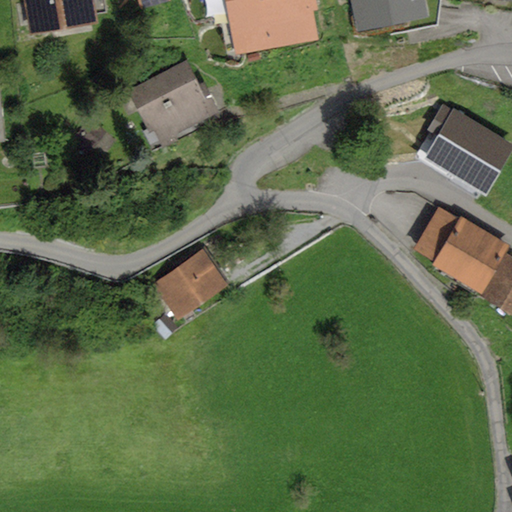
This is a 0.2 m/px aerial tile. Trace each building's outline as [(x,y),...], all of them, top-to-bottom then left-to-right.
[(93,0),(23,0),(30,35),(98,23),(93,0)] [(170,0),(137,0),(140,9),(171,1),(170,0)] [(258,0),(226,0),(237,51),(315,36),(309,6),(315,5),(313,0),(267,0),(258,2),(258,0)] [(425,0),(350,0),(358,31),(428,16),(425,0)] [(187,61),(128,91),(148,133),(155,130),(160,141),(219,112),(204,83),(199,85),(187,61)] [(511,152),(511,143),(453,108),(452,110),(442,104),(426,131),(429,132),(414,157),(452,180),(454,176),(486,195),(511,152)] [(458,218),(438,206),(412,249),(433,262),(431,265),(481,295),(506,253),(510,246),(460,216),(458,218)] [(202,249),(154,283),(179,319),(228,285),(202,249)] [(511,256),(506,253),(481,295),(511,313),(511,256)] [(177,328),(164,314),(151,325),(164,340),(177,328)]
